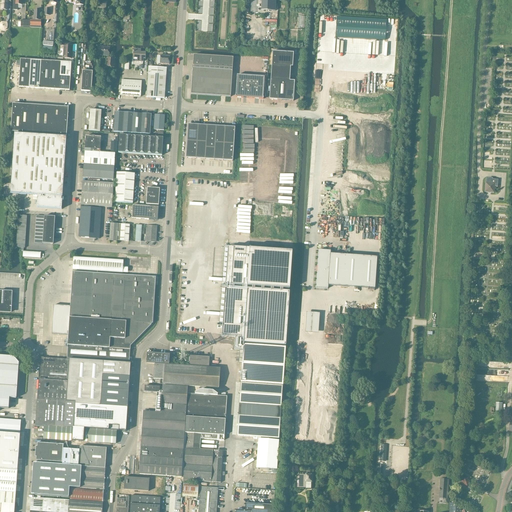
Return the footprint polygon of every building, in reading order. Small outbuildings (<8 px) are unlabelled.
[(0,23),(0,28),(1,30),(4,30),(6,28),(7,25),(6,23),(9,19),(9,14),(8,10),(10,10),(10,6),(9,6),(7,6),(7,0),(0,0),(0,3),(2,3),(2,5),(1,5),(1,10),(6,10),(7,14),(7,19),(5,23),(2,22),(0,23)] [(12,0),(12,10),(17,10),(18,5),(22,5),(22,0),(12,0)] [(264,0),(264,11),(274,11),(274,0),(264,0)] [(336,17),(335,37),(385,40),(387,20),(336,17)] [(21,20),(21,27),(25,27),(30,27),(30,28),(40,28),(40,27),(41,27),(41,21),(30,20),(26,20),(21,20)] [(72,59),(72,47),(64,46),(63,58),(72,59)] [(109,56),(109,48),(98,47),(97,55),(109,56)] [(145,59),(145,53),(140,53),(140,50),(133,49),(133,58),(137,58),(137,62),(143,62),(143,59),(145,59)] [(272,52),(271,66),(278,66),(292,67),(293,53),(272,52)] [(193,55),(191,94),(230,97),(233,58),(193,55)] [(157,56),(157,63),(160,64),(169,64),(170,57),(160,56),(157,56)] [(106,67),(113,68),(114,68),(115,59),(114,59),(107,58),(106,67)] [(19,88),(29,88),(29,86),(31,60),(21,60),(19,88)] [(29,86),(29,88),(39,89),(41,61),(31,60),(29,86)] [(41,61),(39,89),(50,90),(51,62),(41,61)] [(51,62),(50,90),(60,90),(61,76),(62,62),(51,62)] [(62,62),(61,76),(71,77),(72,63),(62,62)] [(271,66),(271,80),(277,80),(279,80),(287,81),(290,81),(291,67),(278,66),(271,66)] [(164,99),(166,68),(148,67),(146,97),(164,99)] [(82,71),(81,91),(91,92),(92,72),(82,71)] [(235,96),(235,97),(263,99),(263,98),(264,77),(237,75),(235,96)] [(61,76),(60,90),(70,91),(71,77),(61,76)] [(140,97),(142,81),(122,80),(120,96),(140,97)] [(271,80),(269,100),(277,100),(277,98),(278,95),(279,80),(277,80),(271,80)] [(277,98),(277,100),(285,101),(285,99),(287,81),(279,80),(278,95),(277,98)] [(285,99),(285,101),(293,101),(295,81),(290,81),(287,81),(285,99)] [(12,104),(11,132),(31,133),(33,105),(12,104)] [(33,105),(31,133),(41,134),(43,106),(33,105)] [(43,106),(41,134),(51,134),(53,106),(43,106)] [(53,106),(51,134),(66,135),(68,107),(53,106)] [(90,110),(89,120),(101,121),(101,111),(90,110)] [(113,132),(122,133),(123,112),(115,112),(113,132)] [(123,112),(122,133),(131,133),(133,113),(123,112)] [(133,113),(131,133),(141,134),(142,114),(133,113)] [(142,114),(141,134),(150,134),(151,114),(142,114)] [(164,130),(165,115),(155,115),(154,130),(164,130)] [(89,130),(89,131),(100,132),(101,121),(89,120),(89,130)] [(189,124),(187,158),(232,161),(233,161),(235,127),(234,127),(189,124)] [(37,207),(62,209),(66,137),(15,134),(11,194),(38,195),(37,207)] [(118,153),(162,156),(163,138),(119,135),(118,153)] [(85,136),(84,151),(100,152),(101,137),(85,136)] [(84,151),(84,165),(114,167),(115,153),(110,153),(100,152),(84,151)] [(84,165),(83,177),(114,179),(114,167),(84,165)] [(117,173),(115,202),(133,204),(135,174),(117,173)] [(485,183),(485,192),(494,193),(494,187),(497,187),(498,180),(492,179),(492,181),(488,181),(488,179),(486,179),(486,183),(485,183)] [(112,207),(114,184),(83,181),(81,205),(112,207)] [(158,205),(160,189),(147,188),(146,205),(158,205)] [(157,220),(158,207),(133,206),(132,219),(157,220)] [(82,238),(99,239),(101,208),(81,207),(79,235),(82,238)] [(109,240),(109,241),(117,241),(118,224),(110,223),(109,240)] [(118,224),(117,241),(120,241),(128,241),(130,225),(121,224),(118,224)] [(156,241),(157,226),(146,226),(145,242),(154,242),(156,241)] [(228,248),(225,285),(289,290),(291,252),(228,248)] [(319,250),(316,288),(326,289),(328,289),(328,286),(354,287),(375,289),(377,257),(356,256),(330,254),(330,251),(328,251),(319,250)] [(123,272),(123,260),(73,257),(73,269),(123,272)] [(54,306),(52,334),(68,335),(68,346),(83,347),(86,347),(89,347),(92,347),(105,348),(108,348),(125,350),(127,350),(130,350),(130,346),(151,325),(151,324),(153,324),(156,277),(150,277),(73,272),(70,307),(54,306)] [(225,288),(222,335),(236,336),(235,349),(239,349),(240,346),(243,346),(243,345),(285,347),(289,292),(225,288)] [(12,309),(12,291),(0,290),(0,312),(10,313),(10,309),(12,309)] [(320,316),(308,315),(306,333),(319,334),(320,316)] [(242,362),(240,382),(283,385),(285,347),(243,345),(243,346),(240,346),(239,350),(242,350),(239,350),(239,354),(242,354),(239,354),(239,358),(242,358),(239,358),(239,362),(242,362)] [(147,353),(146,363),(169,364),(170,354),(147,353)] [(0,356),(0,408),(8,409),(9,398),(16,399),(19,363),(13,357),(0,356)] [(190,356),(189,366),(209,367),(210,357),(190,356)] [(39,371),(39,379),(68,381),(69,359),(44,358),(40,357),(40,359),(40,362),(39,371)] [(68,381),(67,401),(75,402),(100,404),(101,397),(101,389),(99,389),(100,375),(130,377),(130,370),(123,369),(124,363),(110,362),(78,360),(77,360),(69,359),(68,381)] [(155,364),(154,379),(164,379),(163,380),(159,380),(159,384),(163,384),(188,386),(189,366),(155,364)] [(189,366),(188,386),(206,387),(219,388),(220,368),(208,367),(189,366)] [(100,375),(99,389),(101,389),(129,391),(130,378),(130,377),(100,375)] [(39,379),(35,425),(65,427),(73,428),(75,402),(67,401),(68,381),(39,379)] [(240,383),(238,418),(237,436),(279,439),(280,418),(282,386),(240,383)] [(143,418),(139,474),(168,476),(170,476),(180,477),(185,433),(224,435),(227,397),(217,396),(217,395),(215,393),(213,391),(200,390),(198,392),(195,393),(195,394),(187,394),(188,387),(163,385),(162,392),(160,391),(160,387),(145,386),(145,390),(144,392),(157,393),(156,412),(143,412),(143,418)] [(101,389),(101,397),(126,398),(126,400),(128,400),(129,391),(101,389)] [(101,397),(100,404),(128,406),(128,401),(128,400),(126,400),(126,398),(101,397)] [(75,402),(73,428),(117,431),(126,431),(127,413),(128,406),(100,404),(75,402)] [(0,430),(20,433),(21,421),(0,418),(0,430)] [(44,427),(43,439),(84,442),(116,444),(116,431),(84,429),(44,427)] [(0,511),(14,511),(15,506),(15,498),(16,491),(16,485),(17,480),(17,474),(17,471),(18,459),(19,446),(20,434),(0,432),(0,511)] [(185,433),(180,477),(181,477),(183,477),(183,480),(221,483),(221,482),(222,476),(224,476),(225,472),(222,472),(223,451),(200,449),(201,439),(224,441),(224,435),(185,433)] [(276,469),(279,441),(258,439),(256,468),(276,469)] [(36,446),(35,457),(36,457),(36,461),(40,461),(62,463),(63,445),(41,444),(37,443),(37,447),(36,446)] [(72,466),(70,487),(71,487),(103,490),(105,468),(106,448),(80,447),(79,466),(72,466)] [(33,463),(31,495),(34,495),(69,497),(69,487),(70,487),(72,466),(71,466),(36,463),(33,463)] [(148,491),(149,479),(124,477),(124,490),(148,491)] [(459,483),(460,483),(462,484),(463,484),(462,487),(464,488),(466,486),(467,486),(467,485),(468,483),(468,482),(469,482),(468,481),(469,478),(466,477),(465,480),(464,479),(461,478),(459,478),(458,480),(459,483)] [(183,483),(182,496),(198,497),(198,483),(183,483)] [(201,486),(200,506),(199,511),(215,511),(218,488),(201,486)] [(71,488),(70,500),(103,502),(103,501),(103,490),(71,488)] [(440,488),(439,492),(444,493),(443,499),(448,499),(449,488),(440,488)] [(127,511),(128,511),(129,500),(129,496),(126,496),(126,499),(124,499),(117,498),(115,511),(127,511)] [(131,496),(129,511),(144,511),(146,497),(131,496)] [(146,497),(144,511),(159,511),(160,498),(146,497)] [(31,498),(30,511),(68,511),(69,500),(31,498)] [(69,500),(68,511),(102,511),(103,503),(69,500)] [(273,511),(274,505),(246,503),(245,511),(236,510),(235,511),(273,511)]
